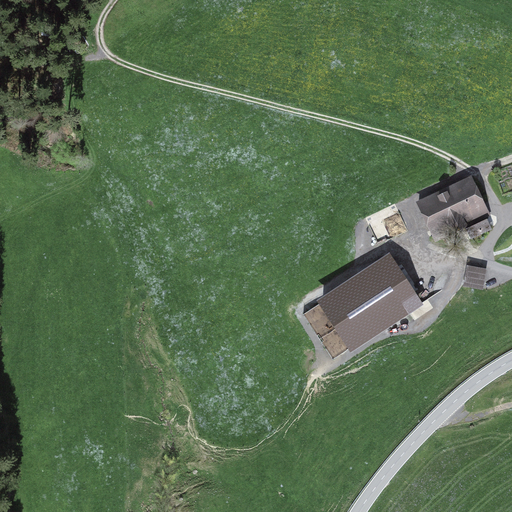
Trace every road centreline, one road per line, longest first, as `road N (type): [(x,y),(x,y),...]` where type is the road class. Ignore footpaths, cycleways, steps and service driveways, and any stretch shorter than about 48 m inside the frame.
road 1 (track): [(114,0),(98,37),(105,53),(129,66),(360,127),(435,151),(479,177)]
road 2 (secondary): [(355,511),(450,401),(511,356)]
road 3 (track): [(511,270),(482,259),(503,221),(479,177)]
